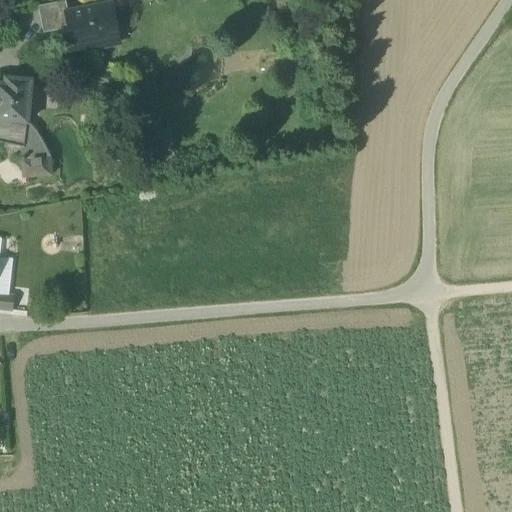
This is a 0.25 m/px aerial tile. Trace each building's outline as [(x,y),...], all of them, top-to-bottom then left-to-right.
[(38,7),(44,34),(64,30),(64,28),(70,27),(67,14),(68,13),(66,1),(38,7)] [(64,30),(68,51),(88,48),(88,51),(113,46),(109,24),(115,23),(112,5),(68,13),(67,14),(70,27),(64,28),(64,30)] [(120,45),(115,23),(109,24),(113,46),(120,45)] [(88,86),(115,88),(115,74),(89,71),(88,86)] [(0,121),(28,123),(31,80),(5,78),(5,85),(0,84),(0,121)] [(49,159),(28,123),(0,121),(0,139),(23,145),(24,161),(49,159)] [(171,130),(151,133),(154,154),(174,151),(171,130)] [(24,161),(24,178),(51,174),(49,159),(24,161)] [(12,255),(27,257),(29,239),(14,238),(12,255)] [(0,258),(0,295),(8,297),(13,260),(0,258)] [(0,309),(12,311),(13,297),(8,297),(0,295),(0,309)]
